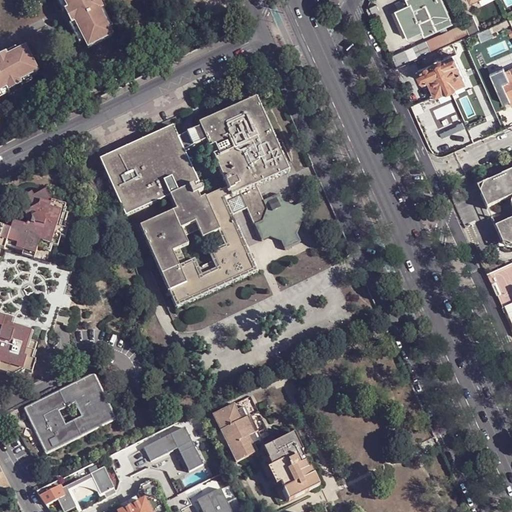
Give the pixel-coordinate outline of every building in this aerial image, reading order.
[(69,10),(63,0),(56,0),(63,13),(69,10)] [(63,0),(69,10),(70,9),(72,12),(70,13),(69,16),(70,19),(73,20),(75,19),(76,21),(75,22),(85,42),(88,48),(112,36),(109,29),(99,10),(98,10),(97,8),(98,7),(99,4),(98,1),(95,0),(94,1),(93,0),(63,0)] [(99,0),(93,0),(94,1),(95,0),(98,1),(99,4),(98,7),(97,8),(98,10),(99,10),(103,8),(99,0)] [(406,0),(409,5),(398,9),(410,35),(411,37),(422,32),(425,36),(454,23),(442,0),(406,0)] [(103,8),(99,10),(109,29),(113,27),(103,8)] [(69,10),(63,13),(64,15),(66,19),(69,25),(75,22),(76,21),(75,19),(73,20),(70,19),(69,16),(70,13),(72,12),(70,9),(69,10)] [(404,37),(410,35),(398,9),(392,12),(404,37)] [(501,27),(511,23),(509,18),(499,23),(501,27)] [(79,44),(85,42),(75,22),(69,25),(79,44)] [(481,31),(483,35),(501,27),(499,23),(481,31)] [(466,34),(462,25),(453,29),(457,38),(466,34)] [(4,54),(7,59),(18,54),(15,48),(9,51),(4,54)] [(0,93),(7,89),(7,88),(9,87),(10,89),(13,89),(16,88),(16,85),(16,84),(19,82),(19,83),(30,78),(38,74),(26,50),(18,54),(7,59),(7,60),(5,62),(4,61),(2,59),(0,60),(0,93)] [(453,54),(443,59),(442,59),(441,58),(438,58),(437,58),(436,59),(434,61),(434,62),(434,63),(419,70),(424,82),(430,80),(436,95),(465,82),(453,54)] [(511,68),(510,70),(511,73),(508,75),(509,79),(502,82),(511,104),(511,68)] [(32,82),(30,78),(19,83),(21,87),(32,82)] [(21,87),(19,83),(19,82),(16,84),(16,85),(16,88),(13,89),(10,89),(9,87),(7,88),(7,89),(9,93),(21,87)] [(263,202),(260,195),(257,187),(289,172),(256,100),(199,125),(200,128),(193,131),(185,134),(178,138),(173,127),(99,159),(125,215),(169,196),(176,212),(141,228),(176,308),(257,271),(232,215),(236,214),(243,210),(247,209),(261,240),(274,235),(280,237),(284,249),(301,242),(296,230),(299,223),(310,219),(302,203),(294,206),(283,202),(279,194),(267,200),(263,202)] [(193,131),(190,124),(182,127),(185,134),(193,131)] [(511,245),(511,170),(483,184),(479,193),(487,208),(511,197),(511,199),(511,200),(510,204),(511,207),(511,218),(495,227),(502,243),(510,246),(511,245)] [(52,201),(46,191),(34,196),(27,200),(31,210),(25,214),(28,221),(27,226),(14,222),(11,230),(0,226),(0,260),(0,259),(0,248),(5,249),(8,241),(18,244),(17,249),(36,255),(40,242),(58,247),(61,237),(62,237),(64,229),(59,228),(64,212),(66,206),(52,201)] [(243,210),(236,214),(238,219),(245,216),(243,210)] [(69,214),(64,212),(59,228),(64,229),(69,214)] [(0,315),(14,319),(12,325),(24,329),(33,331),(33,329),(34,327),(37,326),(54,332),(55,326),(57,321),(64,323),(64,324),(68,326),(73,311),(77,297),(85,270),(68,264),(71,251),(58,247),(40,242),(36,255),(17,249),(18,244),(8,241),(5,249),(0,248),(0,259),(0,260),(0,315)] [(511,264),(493,272),(502,294),(511,290),(511,264)] [(0,371),(8,374),(11,366),(23,370),(32,373),(36,360),(33,359),(29,358),(31,351),(27,349),(30,340),(21,338),(24,329),(12,325),(14,319),(0,315),(0,371)] [(30,340),(33,331),(24,329),(21,338),(30,340)] [(31,351),(29,358),(33,359),(37,343),(30,340),(27,349),(31,351)] [(11,366),(8,374),(14,375),(23,370),(11,366)] [(47,454),(49,454),(116,420),(117,419),(117,417),(96,376),(96,375),(94,374),(92,375),(26,407),(25,408),(25,410),(46,453),(47,454)] [(229,446),(237,462),(258,452),(255,445),(264,441),(259,431),(251,416),(246,406),(239,410),(236,404),(213,415),(221,430),(229,446)] [(185,429),(144,449),(151,464),(180,450),(191,473),(203,467),(185,429)] [(301,444),(295,433),(290,436),(295,447),(301,444)] [(316,475),(312,467),(310,468),(302,451),(304,450),(301,444),(295,447),(290,436),(268,447),(273,458),(270,459),(269,460),(273,466),(278,475),(282,474),(285,481),(282,482),(286,489),(290,487),(295,498),(316,487),(311,477),(316,475)] [(273,458),(268,447),(265,448),(270,459),(273,458)] [(278,475),(273,466),(269,468),(277,485),(282,482),(285,481),(282,474),(278,475)] [(3,472),(0,473),(0,490),(2,492),(7,492),(10,491),(12,490),(5,477),(3,472)] [(321,485),(316,475),(311,477),(316,487),(321,485)] [(40,496),(46,505),(67,495),(59,481),(51,485),(54,489),(40,496)] [(286,489),(284,489),(290,500),(295,498),(290,487),(286,489)] [(231,511),(221,490),(198,501),(203,511),(231,511)] [(139,504),(122,511),(149,511),(144,501),(139,504)]
